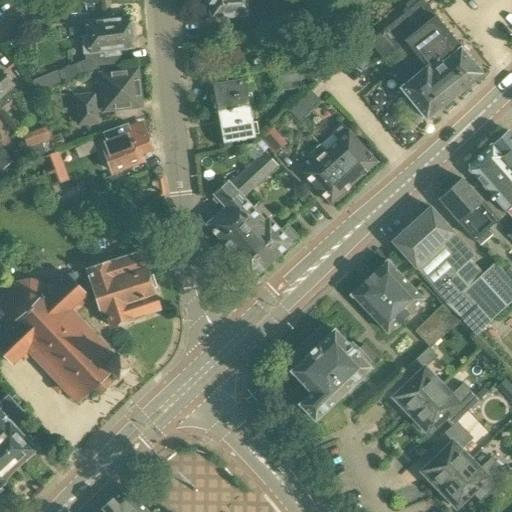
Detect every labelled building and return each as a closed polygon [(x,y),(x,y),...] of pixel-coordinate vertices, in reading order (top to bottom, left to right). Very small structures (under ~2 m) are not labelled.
[(246,16),(244,0),(208,0),(210,19),(246,16)] [(305,0),(305,1),(330,32),(369,0),(305,0)] [(394,50),(435,17),(421,0),(420,0),(409,0),(404,5),(408,11),(370,42),(383,59),(394,50)] [(265,13),(267,26),(268,32),(292,29),(288,9),(265,13)] [(129,16),(86,21),(87,36),(82,36),(84,53),(89,53),(105,51),(105,56),(119,54),(118,49),(133,48),(129,16)] [(435,17),(394,50),(404,63),(392,72),(403,85),(400,88),(411,101),(403,107),(416,124),(424,117),(425,119),(481,73),(435,17)] [(294,51),(270,55),(274,76),(298,73),(298,71),(294,51)] [(78,75),(73,64),(57,70),(62,82),(78,75)] [(12,85),(0,71),(0,108),(17,93),(11,86),(12,85)] [(97,109),(104,108),(104,109),(139,105),(135,71),(100,75),(91,76),(93,92),(61,98),(64,125),(76,124),(76,126),(99,124),(97,109)] [(298,73),(274,76),(276,91),(301,87),(298,73)] [(217,113),(249,108),(244,78),(212,84),(217,113)] [(289,110),(299,121),(320,100),(310,90),(289,110)] [(249,108),(217,113),(223,143),(255,137),(249,108)] [(111,171),(142,160),(139,153),(152,148),(147,135),(146,135),(141,124),(129,128),(127,124),(115,129),(118,136),(101,143),(111,171)] [(318,144),(353,183),(377,162),(348,131),(341,124),(331,133),(337,140),(326,151),(319,144),(318,144)] [(275,154),(282,146),(268,131),(261,138),(275,154)] [(511,136),(507,131),(492,145),(511,167),(511,136)] [(61,148),(56,136),(46,141),(50,152),(61,148)] [(48,151),(44,140),(29,146),(33,157),(48,151)] [(353,183),(318,144),(309,153),(315,160),(302,172),(330,204),(331,203),(334,206),(347,194),(345,191),(353,183)] [(511,167),(492,145),(492,144),(491,145),(491,144),(469,165),(469,170),(506,212),(510,217),(511,215),(511,167)] [(33,157),(29,146),(13,152),(18,163),(33,157)] [(0,170),(2,173),(13,163),(0,147),(0,170)] [(47,170),(63,164),(58,152),(42,158),(47,170)] [(277,166),(264,152),(255,161),(267,174),(277,166)] [(253,187),(267,174),(255,161),(241,173),(253,187)] [(213,245),(252,208),(242,198),(253,187),(241,173),(230,184),(228,181),(213,195),(225,207),(206,224),(218,238),(212,244),(213,245)] [(497,219),(461,179),(438,199),(475,240),(480,246),(493,235),(487,228),(497,219)] [(302,204),(309,197),(302,189),(295,196),(302,204)] [(489,322),(475,307),(462,292),(467,287),(455,273),(474,256),(430,207),(392,241),(448,304),(449,304),(463,319),(475,333),(489,322)] [(264,221),(252,208),(213,245),(223,256),(226,253),(240,268),(233,274),(244,286),(251,280),(291,243),(291,242),(297,236),(286,225),(280,230),(268,217),(264,221)] [(511,230),(499,245),(511,256),(511,230)] [(90,283),(93,290),(100,314),(105,313),(110,327),(132,320),(132,318),(159,310),(141,252),(86,269),(90,283)] [(423,299),(410,286),(386,261),(351,294),(387,333),(423,299)] [(93,290),(90,283),(83,285),(79,271),(67,275),(67,274),(54,286),(47,284),(44,286),(41,283),(29,279),(15,282),(3,293),(0,304),(0,309),(5,333),(0,337),(0,352),(12,365),(20,357),(23,360),(30,354),(55,380),(52,387),(58,393),(65,391),(76,403),(93,387),(98,394),(110,383),(104,377),(110,371),(117,378),(129,366),(117,354),(116,356),(74,312),(81,306),(80,305),(87,299),(84,296),(90,291),(93,290)] [(438,328),(424,341),(430,348),(457,322),(442,305),(414,331),(420,338),(435,324),(438,328)] [(314,420),(346,390),(370,367),(369,367),(377,359),(364,345),(356,353),(334,329),(290,371),(311,392),(298,404),(314,420)] [(410,415),(442,385),(424,367),(437,356),(428,347),(408,366),(416,375),(393,397),(397,401),(396,406),(403,413),(407,412),(410,415)] [(504,394),(511,386),(511,381),(507,377),(496,387),(504,394)] [(442,385),(410,415),(413,418),(412,423),(419,430),(423,429),(427,433),(451,411),(459,419),(479,400),(463,383),(451,395),(442,385)] [(5,448),(19,463),(33,449),(10,424),(14,420),(1,406),(0,407),(0,448),(2,451),(5,448)] [(438,489),(470,459),(461,450),(473,438),(456,421),(435,442),(443,450),(421,471),(425,475),(424,480),(431,487),(435,486),(438,489)] [(0,477),(1,479),(19,463),(5,448),(2,451),(0,448),(0,477)] [(479,469),(470,459),(438,489),(441,492),(440,497),(447,504),(452,503),(456,508),(479,485),(487,493),(507,474),(491,457),(479,469)] [(155,511),(154,510),(151,511),(147,511),(126,489),(124,487),(109,502),(118,511),(155,511)] [(118,511),(109,502),(107,504),(98,511),(118,511)]
